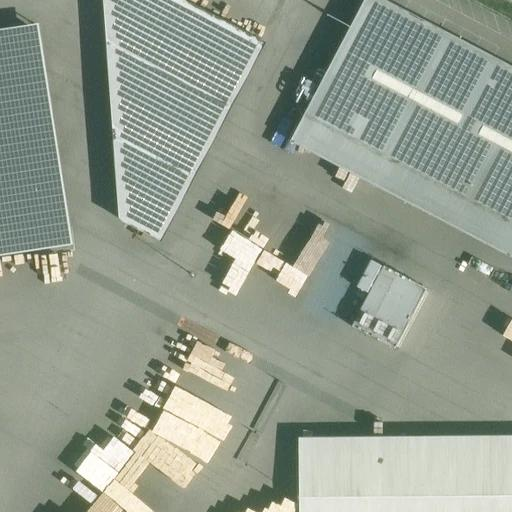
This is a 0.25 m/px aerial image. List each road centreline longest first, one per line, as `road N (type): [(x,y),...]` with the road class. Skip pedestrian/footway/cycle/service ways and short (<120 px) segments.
road 1 (unknown): [(155,295),(114,275),(98,243),(74,0)]
road 2 (unknown): [(232,140),(462,247)]
road 3 (unknown): [(155,295),(0,462)]
road 4 (unknown): [(273,353),(185,511)]
road 5 (unknown): [(155,295),(232,140)]
road 6 (unknown): [(462,247),(402,405)]
road 7 (unknown): [(232,140),(288,28),(297,4),(285,0)]
road 8 (unknown): [(402,405),(273,353)]
road 9 (unknown): [(273,353),(155,295)]
